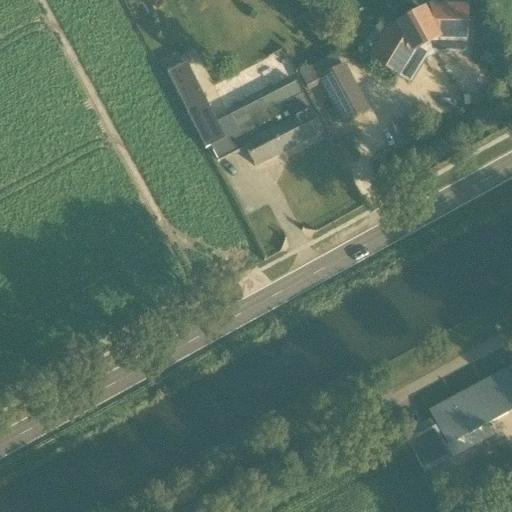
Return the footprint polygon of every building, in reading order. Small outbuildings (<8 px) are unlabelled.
[(429,9),(391,30),(373,60),(410,83),(424,60),(437,53),(464,54),(465,10),(429,9)] [(225,141),(212,115),(186,65),(168,75),(206,151),(225,141)] [(321,80),(344,124),(366,112),(342,69),(321,80)] [(269,118),(254,126),(237,135),(254,168),(322,133),(301,96),(267,115),(269,118)] [(511,378),(509,373),(434,414),(451,445),(511,411),(511,378)] [(408,437),(426,471),(450,458),(444,448),(434,429),(431,424),(408,437)]
